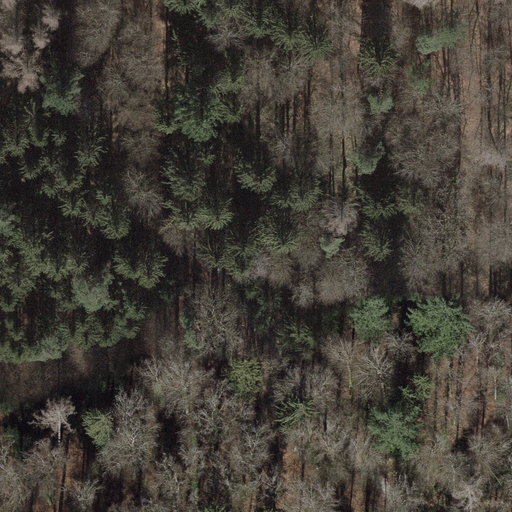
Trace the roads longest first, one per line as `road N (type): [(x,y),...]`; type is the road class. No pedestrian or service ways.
road 1 (track): [(0,157),(189,213),(412,511)]
road 2 (track): [(189,213),(511,325)]
